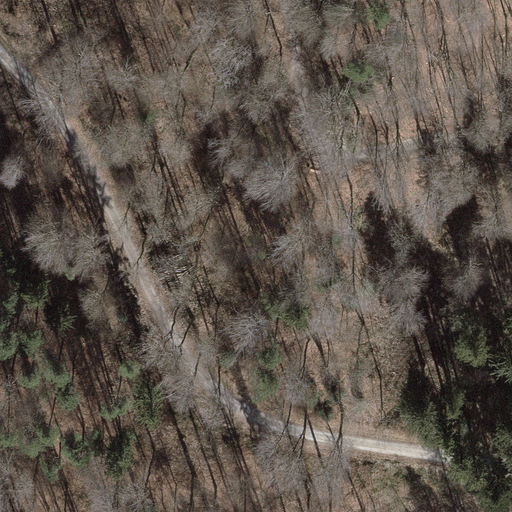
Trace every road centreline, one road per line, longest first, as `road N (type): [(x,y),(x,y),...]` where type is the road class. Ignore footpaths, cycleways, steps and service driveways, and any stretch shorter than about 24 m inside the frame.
road 1 (track): [(511,473),(269,430),(224,405),(159,338),(109,208),(37,93),(0,54)]
road 2 (track): [(280,0),(300,107),(316,143),(374,157),(511,127)]
